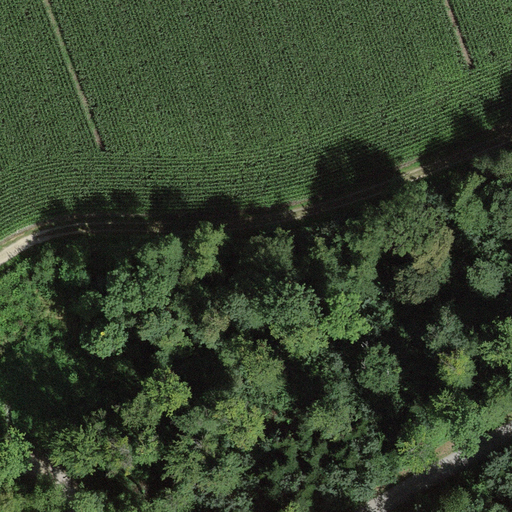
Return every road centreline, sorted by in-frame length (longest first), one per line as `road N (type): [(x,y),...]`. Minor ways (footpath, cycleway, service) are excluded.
road 1 (track): [(511,136),(319,209),(248,221),(87,227),(37,237),(0,258)]
road 2 (residential): [(511,430),(372,511)]
